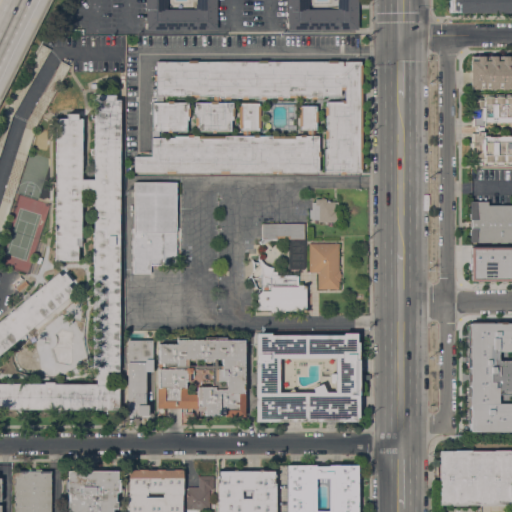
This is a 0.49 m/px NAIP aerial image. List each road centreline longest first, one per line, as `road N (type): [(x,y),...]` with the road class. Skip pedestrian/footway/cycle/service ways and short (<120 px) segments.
road 1 (residential): [(400,423),(432,423),(445,412),(446,34)]
road 2 (residential): [(400,442),(0,443)]
road 3 (primary): [(399,250),(399,96)]
road 4 (primary): [(400,442),(399,301)]
